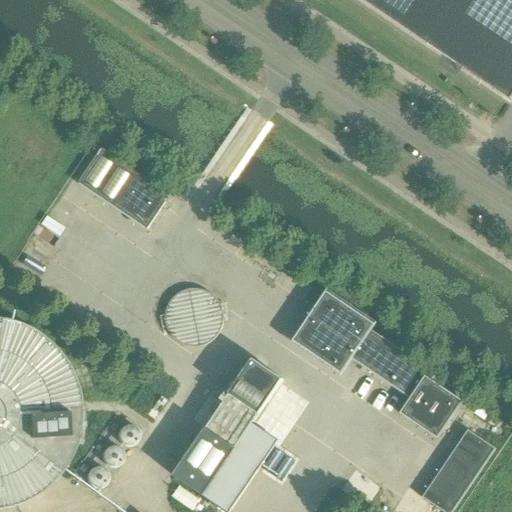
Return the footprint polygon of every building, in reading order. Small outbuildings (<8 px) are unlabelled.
[(511,0),(360,0),(510,101),(511,97),(511,0)] [(171,196),(102,149),(78,185),(147,231),(171,196)] [(342,376),(352,361),(410,400),(400,415),(437,440),(463,403),(432,382),(436,377),(447,385),(448,383),(371,331),(375,326),(326,293),(326,294),(325,295),(293,343),(342,376)] [(83,422),(84,420),(83,410),(82,402),(80,393),(76,382),(67,366),(61,358),(55,352),(52,349),(42,341),(33,335),(26,332),(18,328),(12,327),(5,325),(0,324),(0,511),(16,511),(20,511),(27,508),(39,502),(47,496),(54,490),(60,484),(67,474),(76,458),(80,447),(82,439),(83,422)] [(206,430),(236,451),(283,381),(253,361),(206,430)] [(174,478),(204,498),(208,492),(236,451),(206,430),(198,441),(174,478)] [(422,499),(441,511),(453,511),(496,450),(468,431),(422,499)]
